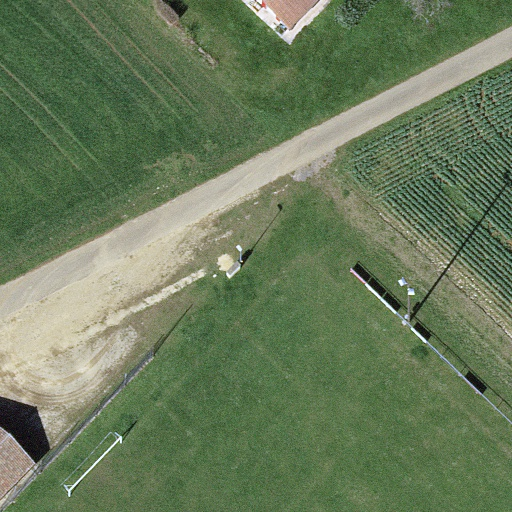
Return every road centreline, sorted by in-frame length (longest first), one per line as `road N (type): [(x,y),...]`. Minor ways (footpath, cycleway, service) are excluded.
road 1 (residential): [(511,42),(0,311)]
road 2 (track): [(511,368),(297,158)]
